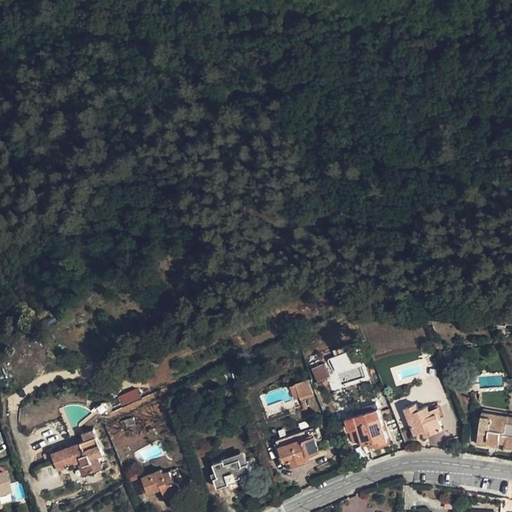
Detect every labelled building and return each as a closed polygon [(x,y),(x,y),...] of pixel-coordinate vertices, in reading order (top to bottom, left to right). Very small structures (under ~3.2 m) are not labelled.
[(358,349),(328,359),(333,374),(327,376),(332,390),(367,378),(358,349)] [(486,368),(485,358),(476,359),(477,369),(486,368)] [(311,369),(317,383),(329,378),(323,364),(311,369)] [(301,397),(301,399),(315,395),(310,378),(296,382),(296,383),(290,385),(295,399),(301,397)] [(137,388),(118,396),(122,405),(141,397),(137,388)] [(443,428),(441,424),(442,423),(440,418),(438,412),(432,414),(429,408),(428,405),(419,409),(416,403),(405,408),(415,433),(424,430),(430,427),(432,432),(443,428)] [(446,416),(441,403),(429,408),(432,414),(438,412),(440,418),(446,416)] [(356,415),(354,405),(344,408),(347,418),(356,415)] [(388,441),(378,408),(356,415),(347,418),(354,442),(362,440),(364,448),(388,441)] [(511,445),(511,420),(508,420),(509,415),(485,412),(481,441),(499,443),(499,441),(506,442),(505,444),(511,445)] [(136,424),(134,417),(125,419),(127,426),(136,424)] [(319,450),(316,440),(319,439),(314,426),(277,439),(285,462),(291,460),(293,464),(306,459),(304,455),(308,454),(319,450)] [(95,428),(83,433),(85,440),(98,435),(95,428)] [(85,440),(53,452),(58,465),(65,462),(67,466),(81,460),(83,465),(89,463),(92,471),(103,467),(98,456),(105,453),(98,435),(85,440)] [(247,462),(242,449),(223,456),(224,459),(225,463),(240,458),(242,464),(247,462)] [(237,478),(241,476),(241,475),(251,471),(252,471),(248,462),(247,462),(242,464),(240,458),(225,463),(224,459),(214,463),(216,471),(218,476),(214,477),(218,487),(229,483),(229,481),(237,478)] [(83,475),(92,471),(89,463),(83,465),(81,460),(78,461),(83,475)] [(160,466),(142,473),(148,489),(161,484),(165,493),(181,487),(175,468),(163,472),(160,466)] [(238,480),(252,475),(251,471),(241,475),(241,476),(237,478),(238,480)] [(146,493),(139,472),(129,476),(137,496),(146,493)] [(0,497),(11,495),(5,474),(0,475),(0,497)] [(181,487),(165,493),(166,496),(182,490),(181,487)] [(456,509),(456,502),(445,501),(444,508),(456,509)]
